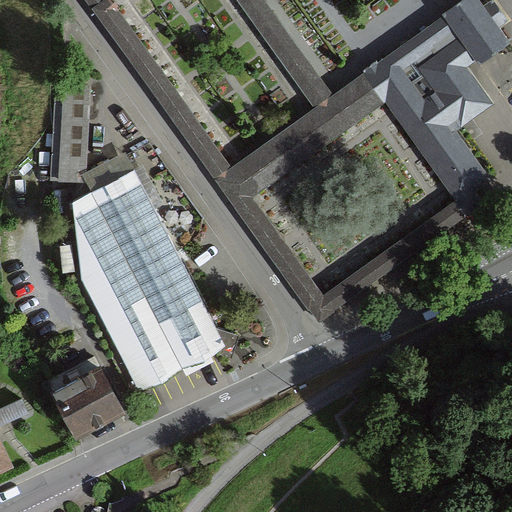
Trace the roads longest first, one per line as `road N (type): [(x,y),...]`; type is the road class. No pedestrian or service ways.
road 1 (residential): [(313,361),(78,0)]
road 2 (track): [(269,200),(383,119),(436,193),(322,274)]
road 3 (residential): [(0,509),(313,361)]
road 4 (residential): [(313,361),(511,276)]
